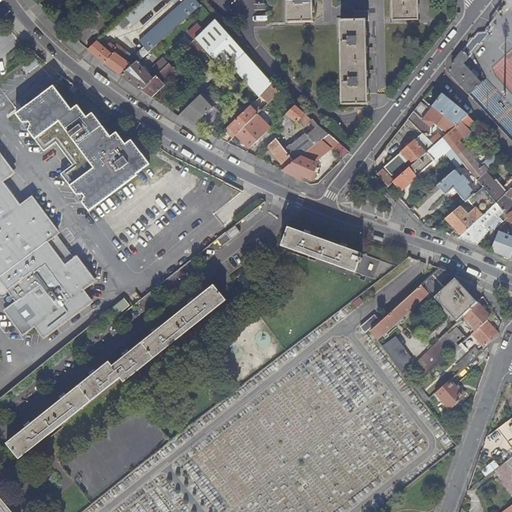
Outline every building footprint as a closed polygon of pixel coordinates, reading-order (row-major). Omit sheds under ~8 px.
[(158,3),(161,0),(144,0),(134,9),(117,23),(122,29),(130,22),(132,25),(158,3)] [(148,52),(199,5),(194,0),(185,0),(139,42),(143,47),(136,54),(141,59),(148,52)] [(286,0),(287,23),(312,22),(312,5),(314,5),(314,0),(286,0)] [(392,0),(392,20),(417,20),(416,0),(392,0)] [(511,0),(504,0),(505,4),(502,9),(504,11),(507,8),(508,9),(511,4),(511,0)] [(200,6),(199,5),(148,52),(200,6)] [(70,36),(87,50),(100,38),(110,29),(96,12),(70,36)] [(368,22),(367,12),(354,12),(354,21),(340,22),(341,105),(366,104),(366,87),(368,87),(369,81),(366,80),(365,45),(367,45),(368,40),(365,39),(365,22),(368,22)] [(231,65),(244,53),(215,20),(195,39),(203,48),(224,72),(231,65)] [(201,29),(197,24),(189,31),(193,36),(201,29)] [(470,94),(482,84),(476,77),(474,74),(464,64),(472,54),(470,52),(479,42),(480,43),(488,33),(487,33),(491,28),(488,26),(484,30),(478,32),(452,63),(452,75),(470,94)] [(105,64),(120,76),(132,66),(130,64),(134,58),(118,45),(116,48),(109,43),(104,48),(99,44),(102,40),(100,38),(87,50),(105,64)] [(203,48),(195,39),(179,54),(187,63),(203,48)] [(261,95),(272,85),(257,67),(244,53),(231,65),(260,96),(261,95)] [(156,76),(165,67),(159,61),(150,70),(156,76)] [(120,76),(141,91),(153,80),(137,63),(136,62),(132,66),(120,76)] [(141,91),(151,98),(177,73),(168,64),(165,67),(156,76),(153,80),(141,91)] [(470,94),(511,140),(511,106),(487,79),(482,84),(470,94)] [(269,102),(280,92),(272,85),(261,95),(269,102)] [(72,111),(54,87),(16,116),(23,125),(26,124),(27,125),(29,126),(30,128),(28,131),(44,153),(56,144),(72,166),(61,175),(77,196),(79,196),(81,196),(83,198),(83,201),(82,203),(88,212),(137,176),(136,175),(150,165),(132,141),(126,146),(116,134),(111,138),(92,114),(86,118),(78,107),(72,111)] [(179,116),(193,125),(212,106),(201,94),(179,116)] [(468,115),(442,94),(433,105),(432,107),(433,107),(457,126),(468,115)] [(232,138),(236,134),(256,115),(260,110),(253,103),(224,130),(232,138)] [(457,126),(433,107),(431,110),(421,103),(408,119),(423,134),(427,137),(431,134),(431,126),(435,122),(449,133),(457,126)] [(300,156),(321,140),(328,135),(315,124),(294,105),(286,113),(308,133),(292,146),(289,148),(292,152),(288,155),(284,150),(276,139),(267,146),(285,168),(300,156)] [(236,134),(249,148),(269,129),(256,115),(236,134)] [(475,123),(468,115),(457,126),(449,133),(443,138),(451,148),(463,163),(478,181),(487,172),(488,171),(483,167),(481,168),(474,159),(477,157),(474,153),(476,152),(474,149),(469,153),(460,141),(462,139),(460,136),(475,123)] [(328,148),(336,141),(328,134),(328,135),(321,140),(328,148)] [(429,139),(427,137),(423,134),(385,168),(392,176),(409,161),(412,165),(427,152),(434,145),(429,139)] [(434,145),(441,138),(438,135),(432,139),(430,138),(429,139),(434,145)] [(451,148),(443,138),(442,137),(441,138),(434,145),(427,152),(412,165),(395,181),(394,182),(403,190),(443,154),(444,155),(451,148)] [(291,144),(284,150),(288,155),(292,152),(289,148),(292,146),(291,144)] [(0,153),(0,298),(4,299),(10,295),(15,303),(4,312),(23,338),(34,329),(44,341),(93,303),(84,291),(96,282),(77,257),(74,259),(57,237),(60,234),(32,197),(20,206),(4,183),(15,174),(0,153)] [(495,154),(483,167),(488,171),(499,159),(495,154)] [(297,174),(303,177),(309,179),(312,180),(317,169),(313,166),(314,163),(300,156),(285,168),(282,171),(296,178),(297,174)] [(381,167),(376,172),(375,173),(388,187),(394,182),(395,181),(381,167)] [(461,178),(455,170),(438,185),(446,195),(455,188),(466,202),(469,200),(475,194),(467,185),(469,183),(463,176),(461,178)] [(506,195),(487,172),(478,181),(483,187),(497,203),(506,195)] [(483,187),(475,194),(469,200),(476,209),(474,211),(469,215),(461,206),(446,219),(456,229),(450,234),(460,238),(497,203),(483,187)] [(511,188),(511,189),(506,195),(497,203),(504,212),(511,222),(511,201),(510,199),(511,197),(511,188)] [(469,200),(466,202),(474,211),(476,209),(469,200)] [(504,212),(497,203),(460,238),(473,243),(477,245),(488,231),(486,229),(504,212)] [(240,232),(235,226),(217,240),(222,246),(240,232)] [(360,258),(361,254),(347,249),(348,245),(341,243),(340,246),(310,235),(311,232),(305,230),(303,233),(288,228),(282,246),(355,272),(358,262),(361,263),(363,259),(360,258)] [(484,243),(482,247),(500,254),(511,258),(511,236),(499,232),(496,240),(491,237),(487,244),(484,243)] [(439,268),(422,284),(456,323),(460,319),(463,316),(476,303),(447,271),(439,268)] [(428,294),(421,285),(411,295),(370,332),(377,340),(428,294)] [(8,444),(20,459),(120,378),(124,382),(225,301),(213,286),(195,301),(192,298),(187,302),(189,305),(159,329),(157,326),(152,330),(154,333),(130,353),(127,350),(122,354),(124,357),(112,367),(108,363),(96,372),(94,370),(89,374),(91,377),(67,396),(65,393),(60,398),(62,400),(32,424),(30,422),(25,426),(27,429),(8,444)] [(113,309),(119,315),(126,309),(121,303),(113,309)] [(490,317),(476,303),(463,316),(471,324),(469,326),(474,332),(486,321),(490,317)] [(460,319),(456,323),(446,333),(453,340),(461,332),(457,327),(462,322),(460,319)] [(371,324),(369,321),(360,328),(364,333),(373,326),(371,324)] [(486,321),(474,332),(471,335),(483,348),(498,334),(486,321)] [(453,340),(446,333),(438,341),(450,354),(456,349),(458,346),(453,340)] [(394,338),(382,347),(402,375),(412,365),(414,364),(394,338)] [(438,341),(414,364),(412,365),(416,369),(424,378),(450,354),(438,341)] [(465,349),(461,344),(458,346),(456,349),(460,354),(465,349)] [(473,357),(478,352),(474,348),(469,353),(473,357)] [(458,371),(473,357),(469,353),(455,367),(458,371)] [(412,365),(402,375),(405,378),(416,369),(412,365)] [(449,379),(434,393),(450,409),(464,396),(449,379)] [(413,388),(424,402),(428,399),(417,384),(416,386),(413,388)] [(0,511),(11,511),(0,498),(0,511)] [(511,511),(511,503),(501,511),(511,511)]
